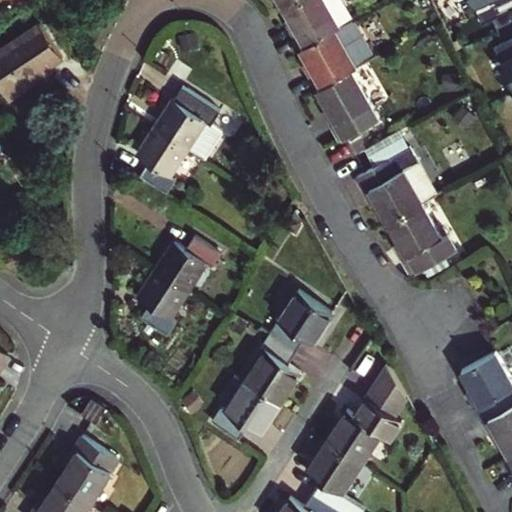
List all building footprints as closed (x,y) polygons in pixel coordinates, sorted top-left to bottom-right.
[(291,0),(298,11),(301,18),(296,21),(306,40),(355,12),(360,9),(354,0),(291,0)] [(511,0),(470,0),(479,18),(492,11),(511,1),(511,0)] [(301,18),(298,11),(290,16),(294,23),(296,21),(301,18)] [(355,12),(306,40),(312,53),(316,60),(311,63),(322,81),(355,62),(377,49),(355,12)] [(0,48),(0,80),(11,97),(40,79),(36,73),(53,62),(64,55),(42,21),(0,48)] [(511,83),(511,27),(502,32),(489,39),(511,83)] [(316,60),(312,53),(307,55),(311,63),(316,60)] [(53,62),(36,73),(40,79),(57,68),(53,62)] [(355,62),(322,81),(332,100),(340,114),(334,118),(343,133),(344,133),(375,115),(366,99),(373,95),(355,62)] [(217,115),(226,102),(189,76),(161,117),(192,138),(211,111),(217,115)] [(340,114),(332,100),(324,104),(332,120),(334,118),(340,114)] [(192,138),(161,117),(142,145),(153,152),(144,165),(172,184),(180,171),(173,166),(192,138)] [(355,172),(364,186),(370,183),(378,198),(389,217),(422,197),(404,164),(397,168),(389,152),(363,167),(355,172)] [(370,183),(364,186),(362,188),(369,202),(378,198),(370,183)] [(422,197),(389,217),(399,234),(408,250),(402,252),(410,268),(450,246),(440,230),(422,197)] [(186,237),(174,231),(156,258),(187,279),(206,252),(212,256),(223,241),(196,223),(186,237)] [(462,240),(453,223),(440,230),(450,246),(462,240)] [(408,250),(399,234),(391,239),(399,254),(402,252),(408,250)] [(166,324),(175,310),(168,305),(187,279),(156,258),(137,285),(148,292),(139,306),(166,324)] [(318,338),(338,307),(303,283),(274,327),(301,345),(309,333),(318,338)] [(274,327),(265,342),(270,345),(249,375),(283,398),(304,368),(291,359),(301,345),(274,327)] [(511,376),(493,343),(453,365),(454,374),(458,384),(463,395),(471,408),(476,405),(483,416),(511,399),(511,386),(509,382),(511,380),(511,376)] [(395,413),(409,393),(391,361),(359,408),(351,403),(330,434),(365,458),(386,427),(395,433),(405,419),(395,413)] [(262,429),(283,398),(249,375),(228,406),(223,403),(215,416),(240,433),(249,421),(262,429)] [(511,449),(511,399),(483,416),(492,431),(494,434),(499,431),(502,436),(511,450),(511,449)] [(71,450),(77,454),(62,477),(94,498),(122,456),(84,431),(71,450)] [(494,434),(492,435),(495,441),(502,436),(499,431),(494,434)] [(277,511),(361,511),(367,503),(345,488),(365,458),(330,434),(309,465),(323,475),(306,500),(292,490),(277,511)] [(46,501),(40,497),(30,511),(84,511),(94,498),(62,477),(46,501)]
